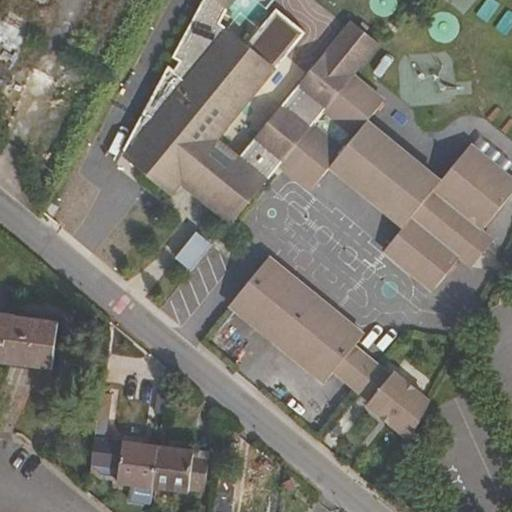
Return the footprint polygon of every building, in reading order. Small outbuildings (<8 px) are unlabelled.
[(223,21),(230,7),(236,0),(205,0),(125,154),(231,27),(223,21)] [(0,4),(0,46),(22,57),(38,21),(0,4)] [(245,153),(224,136),(308,34),(279,10),(251,43),(231,27),(125,154),(175,195),(183,185),(231,225),(272,175),(245,153)] [(245,153),(272,175),(345,87),(380,45),(352,23),(245,153)] [(432,193),(359,133),(376,113),(345,87),(272,175),(303,200),(323,177),(396,237),(377,260),(425,301),(452,269),(473,243),(510,198),(462,157),(432,193)] [(191,269),(213,241),(198,229),(176,257),(191,269)] [(463,278),(485,253),(473,243),(452,269),(463,278)] [(347,358),(356,346),(260,269),(223,316),(318,393),(328,381),(364,411),(361,416),(405,449),(425,414),(387,384),(384,388),(347,358)] [(0,362),(51,368),(56,324),(13,319),(14,315),(0,313),(0,362)] [(152,490),(158,446),(121,442),(121,447),(104,445),(101,476),(118,479),(116,485),(152,490)] [(202,490),(206,459),(192,456),(193,451),(158,446),(152,490),(187,494),(188,488),(202,490)]
